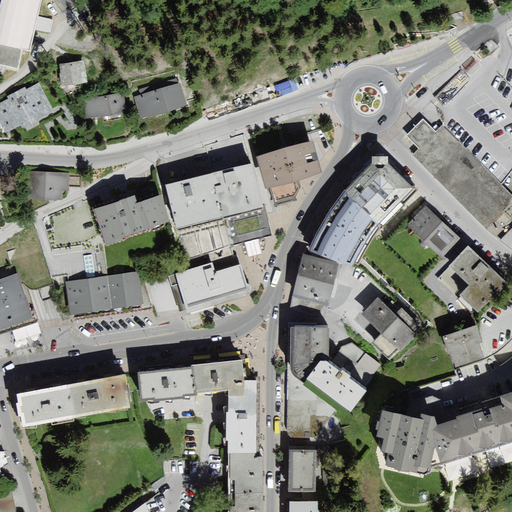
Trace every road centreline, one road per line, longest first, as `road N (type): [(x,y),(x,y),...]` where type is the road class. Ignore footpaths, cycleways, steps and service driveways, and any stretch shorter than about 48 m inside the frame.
road 1 (tertiary): [(0,367),(223,334),(274,303)]
road 2 (secondary): [(270,511),(274,303)]
road 3 (residential): [(511,258),(441,202),(387,146),(378,122)]
road 4 (residential): [(153,149),(129,172),(0,238)]
road 5 (secondary): [(274,303),(294,233),(344,159)]
road 6 (residential): [(153,149),(99,161),(0,156)]
road 7 (residential): [(289,105),(153,149)]
road 8 (unknown): [(294,233),(407,305)]
